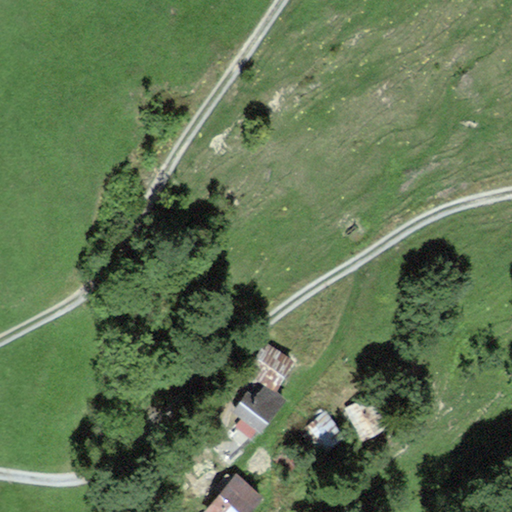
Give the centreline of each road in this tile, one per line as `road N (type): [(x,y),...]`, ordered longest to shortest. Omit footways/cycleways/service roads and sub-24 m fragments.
road 1 (track): [(511,194),(375,242),(257,335),(194,371),(91,484),(0,481)]
road 2 (track): [(280,0),(219,95),(168,155),(132,240),(83,301),(0,345)]
